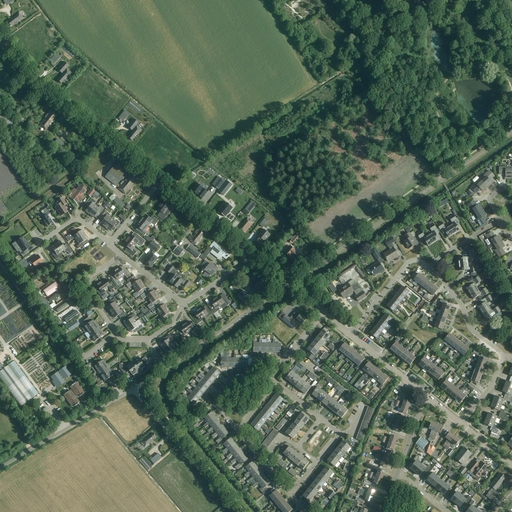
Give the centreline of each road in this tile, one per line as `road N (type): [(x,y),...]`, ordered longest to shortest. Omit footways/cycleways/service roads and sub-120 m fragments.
road 1 (unclassified): [(511,131),(298,278)]
road 2 (unclassified): [(159,182),(52,96),(0,37)]
road 3 (unclassified): [(165,368),(298,278)]
road 4 (residential): [(133,388),(235,511)]
road 5 (unclassified): [(0,468),(133,388)]
road 6 (unclassified): [(252,258),(159,182)]
